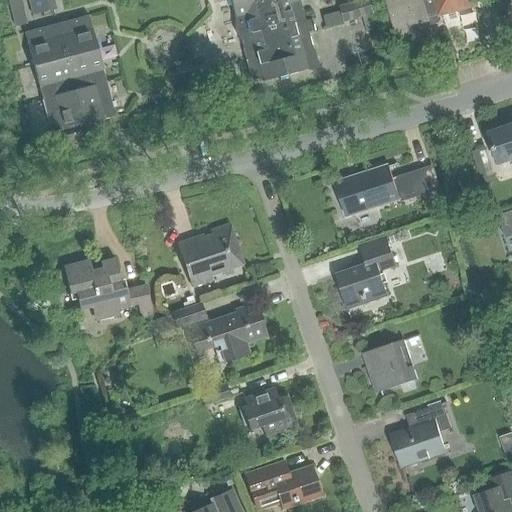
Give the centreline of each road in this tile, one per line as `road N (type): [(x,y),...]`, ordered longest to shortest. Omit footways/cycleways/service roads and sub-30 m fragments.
road 1 (residential): [(369,511),(255,158)]
road 2 (residential): [(255,158),(511,87)]
road 3 (residential): [(0,210),(64,205),(255,158)]
